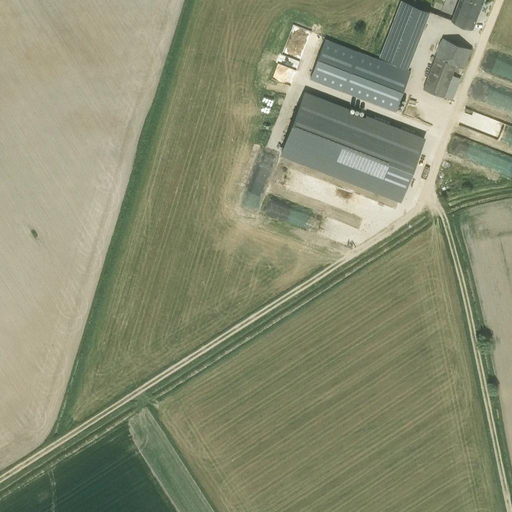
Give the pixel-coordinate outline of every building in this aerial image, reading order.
[(451,21),(451,20),(473,28),(483,0),(459,0),(455,9),(430,0),(424,0),(413,30),(425,35),(433,14),(451,21)] [(422,41),(410,36),(404,34),(392,65),(358,52),(325,39),(309,79),(343,92),(395,112),(411,72),(410,71),(422,41)] [(472,50),(442,38),(422,90),(444,98),(456,66),(464,69),(471,50),(472,50)] [(401,199),(415,161),(423,139),(304,93),(301,102),(285,143),(281,153),(401,199)] [(511,144),(511,126),(466,109),(460,125),(511,144)] [(511,168),(511,158),(453,136),(447,151),(510,174),(511,168)] [(377,220),(381,206),(311,184),(307,198),(377,220)] [(354,246),(359,232),(250,197),(247,208),(315,230),(314,234),(354,246)]
